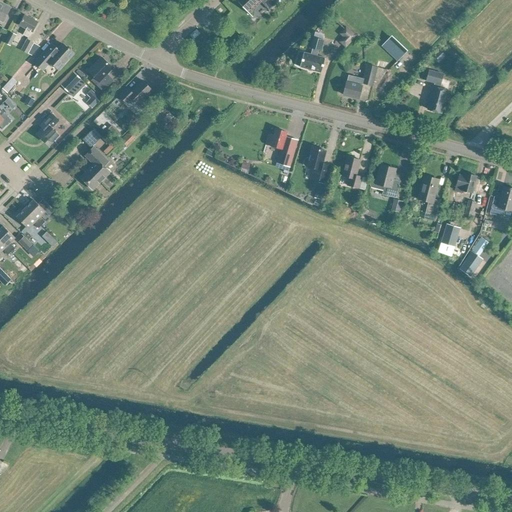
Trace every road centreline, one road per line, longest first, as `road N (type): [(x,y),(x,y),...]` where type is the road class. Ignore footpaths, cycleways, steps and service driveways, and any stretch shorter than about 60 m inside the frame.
road 1 (secondary): [(511,499),(0,414)]
road 2 (residential): [(511,163),(157,62)]
road 3 (residential): [(157,62),(38,0)]
